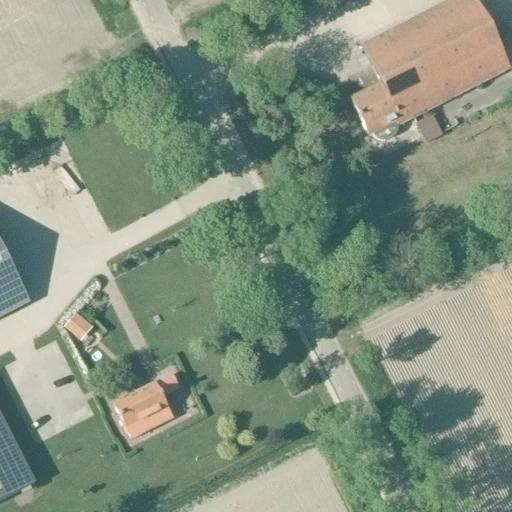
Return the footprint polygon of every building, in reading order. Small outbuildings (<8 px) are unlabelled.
[(508,72),(470,0),(450,0),(359,47),(378,84),(348,100),(368,138),(372,137),(373,138),(378,142),(384,142),(393,137),(397,132),(397,128),(508,72)] [(431,118),(415,125),(424,143),(440,135),(431,118)] [(61,163),(49,167),(59,195),(70,192),(61,163)] [(0,322),(24,310),(0,262),(0,322)] [(76,342),(87,328),(74,316),(62,330),(76,342)] [(150,419),(168,410),(164,401),(176,394),(170,378),(111,409),(129,443),(156,429),(150,419)] [(0,503),(35,486),(0,417),(0,503)]
